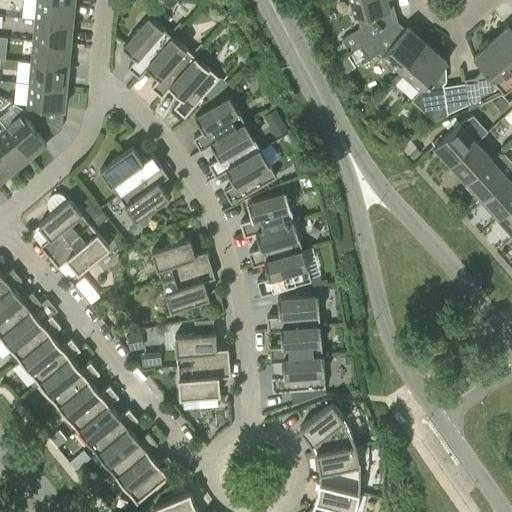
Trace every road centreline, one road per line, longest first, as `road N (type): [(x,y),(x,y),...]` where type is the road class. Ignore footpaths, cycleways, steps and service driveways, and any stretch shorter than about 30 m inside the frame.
road 1 (residential): [(88,74),(163,135),(217,219),(234,259),(248,441)]
road 2 (residential): [(215,477),(0,235)]
road 3 (tertiary): [(339,133),(380,320),(434,419)]
road 4 (tertiary): [(511,355),(339,133)]
road 5 (residential): [(0,213),(65,159),(86,105),(88,74)]
road 6 (tertiary): [(339,133),(267,0)]
